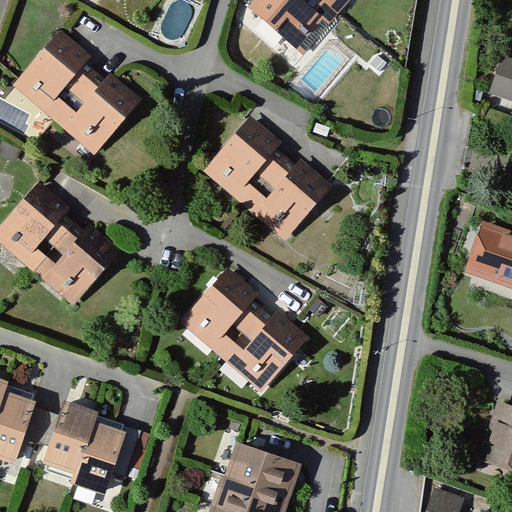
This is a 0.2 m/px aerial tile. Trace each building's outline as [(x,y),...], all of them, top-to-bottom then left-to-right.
[(347,0),(253,0),(244,11),(297,57),(347,0)] [(90,60),(58,31),(7,88),(91,162),(144,103),(110,74),(102,83),(84,67),(90,60)] [(511,60),(497,56),(485,92),(511,101),(511,60)] [(278,146),(246,117),(195,174),(279,248),(332,189),(299,160),(290,169),(272,153),(278,146)] [(68,207),(35,179),(0,218),(0,249),(69,310),(121,251),(88,221),(79,231),(61,215),(68,207)] [(511,231),(480,220),(462,272),(511,288),(511,231)] [(260,296),(227,267),(176,325),(261,399),(313,340),(280,310),(271,320),(253,304),(260,296)] [(29,392),(0,383),(0,467),(6,469),(29,392)] [(118,418),(60,401),(42,463),(69,471),(65,486),(96,495),(118,418)] [(511,406),(497,402),(478,460),(511,471),(511,406)] [(123,422),(114,464),(143,470),(152,429),(123,422)] [(282,511),(298,468),(225,443),(201,511),(282,511)] [(434,483),(427,511),(460,511),(466,490),(434,483)]
